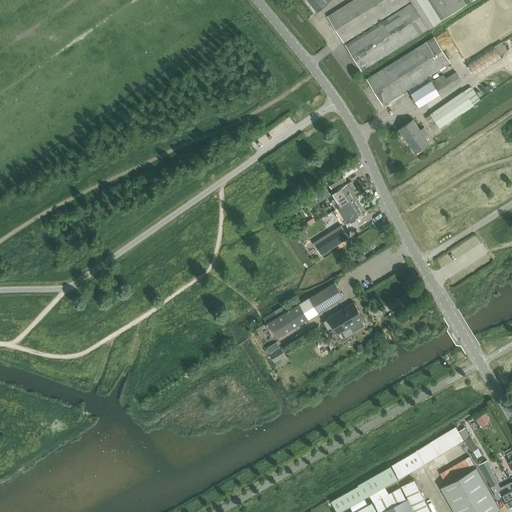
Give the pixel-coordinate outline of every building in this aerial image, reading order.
[(330,0),(308,0),(317,11),(329,2),(329,1),(330,0)] [(354,0),(328,17),(345,44),(412,2),(411,0),(354,0)] [(427,0),(411,0),(412,2),(429,28),(441,21),(427,0)] [(427,0),(441,21),(467,5),(464,0),(427,0)] [(412,2),(345,44),(362,71),(429,28),(412,2)] [(383,105),(409,89),(429,76),(451,63),(434,36),(367,79),(383,105)] [(495,46),(468,63),(475,74),(501,57),(495,46)] [(443,75),(433,81),(440,93),(461,79),(456,72),(446,78),(443,75)] [(429,76),(409,89),(419,106),(440,93),(433,81),(429,76)] [(471,87),(431,114),(426,118),(435,131),(480,100),(471,87)] [(416,153),(430,143),(425,137),(430,133),(425,126),(420,129),(413,119),(399,129),(416,153)] [(333,189),(346,180),(341,171),(327,180),(333,189)] [(341,206),(356,197),(352,190),(356,188),(352,181),(333,193),(336,198),(336,199),(337,199),(337,200),(338,201),(338,202),(339,202),(339,203),(340,204),(340,205),(341,205),(341,206)] [(314,193),(299,202),(303,208),(318,198),(320,202),(331,195),(325,186),(314,193)] [(365,211),(356,197),(341,206),(340,207),(339,207),(339,208),(340,208),(340,209),(341,210),(341,211),(342,211),(342,212),(343,213),(343,214),(344,214),(344,215),(344,216),(345,216),(345,217),(346,218),(346,219),(347,219),(347,220),(348,221),(365,211)] [(332,200),(332,201),(332,203),(333,203),(333,204),(333,205),(334,205),(334,206),(334,207),(335,207),(335,208),(336,209),(335,209),(335,210),(335,211),(335,212),(336,212),(337,215),(338,215),(338,216),(339,216),(339,217),(339,218),(340,218),(341,220),(341,221),(342,221),(343,223),(343,224),(344,224),(344,223),(345,223),(346,222),(347,221),(348,221),(347,220),(347,219),(346,219),(346,218),(345,217),(345,216),(344,216),(344,215),(344,214),(343,214),(343,213),(342,212),(342,211),(341,211),(341,210),(340,209),(340,208),(339,208),(339,207),(340,207),(341,206),(341,205),(340,205),(340,204),(339,203),(339,202),(338,202),(338,201),(337,200),(337,199),(336,199),(336,198),(335,198),(333,199),(333,200),(332,200)] [(348,237),(341,226),(314,243),(321,254),(348,237)] [(305,229),(294,235),(298,241),(309,234),(305,229)] [(344,297),(336,284),(335,283),(310,298),(319,312),(344,297)] [(329,318),(324,321),(328,329),(334,326),(335,326),(334,325),(338,323),(342,331),(343,331),(346,336),(366,325),(362,319),(364,318),(354,302),(329,317),(329,318)] [(269,322),(277,336),(308,318),(300,304),(269,322)] [(281,348),(270,354),(275,362),(286,356),(281,348)] [(486,413),(476,418),(481,426),(490,420),(486,413)] [(464,424),(469,434),(480,427),(474,417),(464,424)] [(392,465),(399,478),(464,439),(459,431),(456,427),(392,465)] [(465,427),(459,431),(464,439),(464,440),(472,452),(478,448),(471,436),(465,427)] [(470,456),(440,473),(446,484),(476,467),(470,456)] [(509,508),(511,506),(511,489),(509,483),(501,488),(498,483),(499,483),(487,460),(479,465),(484,474),(485,474),(492,486),(491,487),(498,500),(503,497),(509,508)] [(391,467),(362,483),(358,486),(331,501),(337,511),(340,511),(398,479),(391,467)] [(446,484),(441,487),(455,511),(494,511),(500,509),(476,467),(446,484)] [(431,511),(414,480),(403,486),(408,497),(416,511),(431,511)] [(373,501),(378,511),(379,511),(408,497),(403,486),(373,501)] [(416,511),(408,497),(379,511),(416,511)] [(377,511),(372,502),(354,511),(377,511)]
